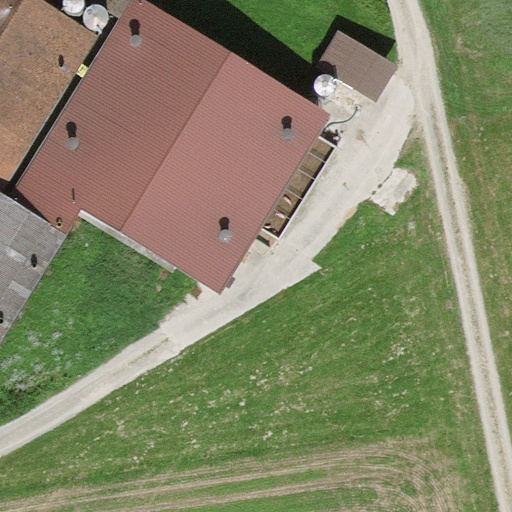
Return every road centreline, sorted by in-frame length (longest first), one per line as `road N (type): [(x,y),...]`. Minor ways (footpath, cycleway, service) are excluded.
road 1 (track): [(428,79),(308,239),(235,305),(69,416),(0,446)]
road 2 (track): [(511,476),(428,79),(400,0)]
